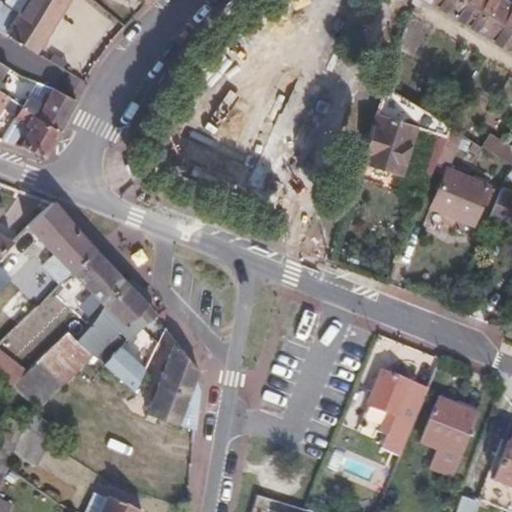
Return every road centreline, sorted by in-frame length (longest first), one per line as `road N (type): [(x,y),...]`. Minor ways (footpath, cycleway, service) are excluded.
road 1 (unknown): [(314,0),(261,105),(184,135),(126,212)]
road 2 (residential): [(511,362),(254,264)]
road 3 (residential): [(67,189),(140,52),(192,0)]
road 4 (residential): [(234,361),(162,283),(157,225)]
road 5 (residential): [(207,511),(234,361)]
